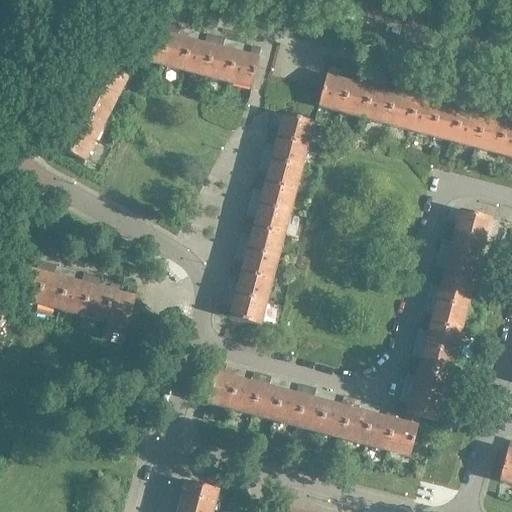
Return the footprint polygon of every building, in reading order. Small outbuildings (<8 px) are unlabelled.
[(159,66),(167,35),(163,34),(166,25),(147,20),(145,29),(144,29),(136,60),(159,66)] [(182,72),(192,32),(174,27),(171,36),(167,35),(159,66),(182,72)] [(204,78),(212,47),(208,46),(211,36),(192,32),(182,72),(204,78)] [(227,84),(237,44),(219,39),(217,48),(212,47),(204,78),(227,84)] [(250,90),(257,61),(258,59),(253,58),(256,48),(237,44),(227,84),(250,90)] [(116,100),(127,78),(99,64),(98,64),(90,60),(81,77),(89,81),(88,85),(116,100)] [(340,114),(349,83),(345,82),(347,72),(329,67),(326,77),(325,76),(317,107),(340,114)] [(363,120),(374,79),(355,74),(353,84),(349,83),(340,114),(363,120)] [(385,126),(393,94),(390,93),(392,84),(374,79),(363,120),(385,126)] [(106,120),(116,100),(88,85),(86,89),(77,84),(68,101),(106,120)] [(408,132),(418,91),(400,86),(398,96),(393,94),(385,126),(408,132)] [(430,137),(438,106),(434,105),(437,96),(418,91),(408,132),(430,137)] [(453,143),(463,103),(445,98),(442,107),(438,106),(430,137),(453,143)] [(95,141),(106,120),(68,101),(60,118),(68,123),(66,126),(95,141)] [(475,149),(483,118),(479,117),(482,108),(463,103),(453,143),(475,149)] [(497,155),(508,115),(490,110),(487,119),(483,118),(475,149),(497,155)] [(307,146),(313,124),(313,123),(282,115),(281,115),(272,113),(267,132),(277,134),(275,138),(307,146)] [(511,159),(511,115),(508,115),(497,155),(511,159)] [(84,163),(95,141),(66,126),(65,130),(56,126),(47,143),(56,147),(55,148),(84,163)] [(301,169),(307,146),(275,138),(274,142),(265,140),(260,158),(301,169)] [(295,191),(301,169),(260,158),(255,176),(265,179),(264,183),(295,191)] [(289,214),(295,191),(264,183),(263,187),(253,185),(248,203),(289,214)] [(283,236),(289,214),(248,203),(244,221),(253,224),(252,228),(283,236)] [(484,242),(490,219),(459,211),(459,212),(449,209),(444,228),(454,230),(453,234),(484,242)] [(277,258),(283,236),(252,228),(251,232),(241,229),(237,248),(277,258)] [(478,265),(484,242),(453,234),(451,238),(442,236),(437,254),(478,265)] [(271,281),(277,258),(237,248),(232,267),(241,269),(240,273),(271,281)] [(472,287),(478,265),(437,254),(432,273),(442,275),(441,279),(472,287)] [(36,305),(44,274),(40,273),(43,264),(24,259),(22,268),(21,268),(12,299),(36,305)] [(59,311),(69,271),(51,266),(48,275),(44,274),(36,305),(59,311)] [(81,317),(89,286),(85,285),(88,276),(69,271),(59,311),(81,317)] [(265,303),(271,281),(240,273),(239,277),(229,275),(225,293),(265,303)] [(103,323),(114,282),(96,278),(93,287),(89,286),(81,317),(103,323)] [(466,310),(472,287),(441,279),(440,283),(430,281),(425,299),(466,310)] [(126,329),(133,304),(139,306),(141,301),(134,300),(135,298),(130,297),(133,287),(114,282),(103,323),(126,329)] [(259,327),(265,303),(225,293),(220,311),(229,314),(228,319),(259,327)] [(460,332),(466,310),(425,299),(421,317),(430,320),(429,324),(460,332)] [(454,355),(460,332),(429,324),(428,328),(418,326),(414,344),(454,355)] [(448,377),(454,355),(414,344),(409,363),(418,365),(417,369),(448,377)] [(228,410),(239,370),(220,365),(218,374),(213,373),(205,404),(228,410)] [(442,399),(448,377),(417,369),(416,373),(407,371),(402,389),(442,399)] [(251,416),(259,385),(255,384),(257,375),(239,370),(228,410),(251,416)] [(273,422),(284,382),(265,377),(263,386),(259,385),(251,416),(273,422)] [(295,428),(304,397),(300,396),(302,387),(284,382),(273,422),(295,428)] [(318,434),(329,394),(310,389),(308,398),(304,397),(295,428),(318,434)] [(436,423),(442,399),(402,389),(397,408),(406,410),(405,414),(419,418),(436,423)] [(340,440),(349,409),(345,408),(347,398),(329,394),(318,434),(340,440)] [(363,446),(374,406),(355,401),(353,410),(349,409),(340,440),(363,446)] [(388,453),(396,421),(390,420),(392,410),(374,406),(363,446),(388,453)] [(417,427),(419,418),(405,414),(403,423),(417,427)] [(417,427),(403,423),(396,421),(388,453),(409,458),(417,427)] [(511,485),(511,447),(511,452),(506,450),(498,482),(511,485)] [(212,511),(218,491),(185,482),(176,511),(212,511)]
